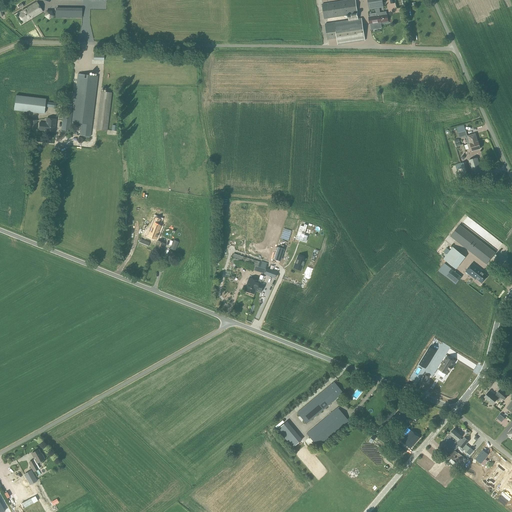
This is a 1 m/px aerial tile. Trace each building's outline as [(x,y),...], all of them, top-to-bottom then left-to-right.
[(356,14),(354,0),(349,0),(322,4),(324,19),(348,16),(349,20),(325,24),(328,40),(337,38),(338,45),(365,41),(361,18),(358,19),(357,14),(356,14)] [(367,0),(369,10),(383,7),(382,0),(367,0)] [(18,14),(23,23),(42,12),(37,2),(18,14)] [(82,18),(82,8),(62,8),(56,8),(56,14),(56,18),(82,18)] [(387,14),(386,15),(386,12),(376,14),(377,16),(369,17),(370,24),(371,24),(371,29),(381,28),(380,23),(384,22),(384,24),(389,23),(387,14)] [(81,123),(81,127),(91,128),(98,76),(78,74),(72,122),(81,123)] [(107,131),(112,93),(101,91),(96,130),(107,131)] [(46,99),(16,95),(14,110),(44,114),(46,99)] [(71,109),(72,104),(67,103),(66,109),(64,108),(61,130),(70,131),(72,109),(71,109)] [(55,132),(56,120),(47,119),(47,124),(40,123),(39,130),(46,131),(55,132)] [(81,127),(80,135),(90,137),(91,128),(81,127)] [(478,142),(476,134),(468,136),(469,138),(466,139),(468,145),(478,142)] [(478,142),(468,145),(470,152),(480,149),(478,142)] [(477,158),(469,160),(473,174),(481,172),(477,158)] [(465,175),(470,174),(466,162),(461,164),(465,175)] [(153,223),(148,236),(156,239),(161,226),(153,223)] [(495,253),(460,225),(450,236),(485,263),(486,264),(495,253)] [(179,243),(181,236),(161,230),(159,237),(179,243)] [(298,233),(296,239),(306,242),(308,236),(298,233)] [(162,253),(165,244),(157,241),(154,250),(162,253)] [(465,256),(453,247),(444,259),(455,268),(465,256)] [(264,274),(267,264),(234,253),(230,263),(264,274)] [(298,256),(293,268),(301,271),(305,259),(298,256)] [(421,269),(425,264),(420,260),(415,264),(421,269)] [(482,283),(487,276),(483,273),(484,272),(473,263),(466,272),(476,279),(477,279),(482,283)] [(265,274),(275,278),(277,272),(267,268),(265,274)] [(451,269),(446,276),(456,284),(461,277),(451,269)] [(261,292),(264,285),(258,283),(259,281),(249,278),(245,291),(255,294),(256,290),(261,292)] [(426,369),(437,351),(436,351),(430,347),(430,346),(419,364),(419,365),(419,364),(425,368),(426,369)] [(446,357),(439,369),(443,371),(443,372),(447,374),(449,370),(450,370),(452,367),(452,366),(454,362),(451,360),(450,359),(446,357)] [(334,382),(297,413),(307,424),(343,393),(334,382)] [(500,389),(496,394),(504,400),(508,395),(500,389)] [(484,397),(493,404),(497,399),(488,392),(484,397)] [(336,402),(338,404),(344,399),(342,396),(336,402)] [(378,433),(398,408),(393,404),(373,429),(378,433)] [(500,429),(503,425),(479,406),(474,413),(489,425),(491,422),(500,429)] [(307,433),(318,447),(349,421),(337,408),(307,433)] [(394,422),(401,427),(408,416),(402,411),(394,422)] [(278,429),(293,447),(302,440),(287,421),(278,429)] [(480,429),(485,434),(490,429),(487,425),(485,427),(483,426),(480,429)] [(388,438),(393,442),(402,431),(398,428),(388,438)] [(403,441),(411,448),(419,438),(407,428),(404,432),(408,435),(403,441)] [(457,442),(459,443),(458,445),(463,449),(469,441),(464,437),(462,440),(460,438),(462,436),(454,429),(449,435),(457,442)] [(388,445),(373,435),(369,441),(384,451),(388,445)] [(457,442),(449,435),(444,441),(452,448),(457,442)] [(452,448),(444,441),(440,445),(446,451),(447,450),(450,452),(452,449),(452,448)] [(399,460),(406,452),(398,446),(392,453),(399,460)] [(39,450),(31,453),(35,459),(28,462),(34,472),(40,469),(37,463),(45,459),(42,454),(41,454),(39,450)] [(454,457),(450,462),(459,470),(463,465),(454,457)] [(492,463),(487,469),(495,475),(500,470),(492,463)] [(490,481),(495,475),(487,469),(482,474),(490,481)] [(14,470),(5,475),(15,493),(25,488),(14,470)] [(29,485),(36,481),(30,470),(23,474),(29,485)] [(499,497),(497,500),(505,506),(507,504),(507,503),(509,501),(511,499),(503,492),(501,495),(499,498),(499,497)]
